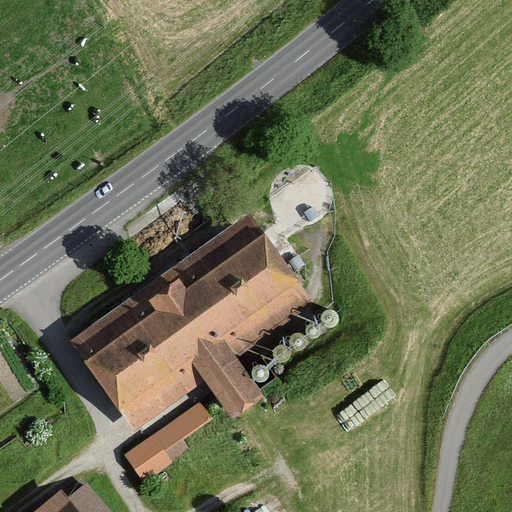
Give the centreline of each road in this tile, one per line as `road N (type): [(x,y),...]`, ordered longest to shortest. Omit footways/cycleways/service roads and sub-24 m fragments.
road 1 (primary): [(0,280),(372,0)]
road 2 (track): [(6,275),(89,399),(138,511)]
road 3 (track): [(440,511),(467,398),(511,341)]
